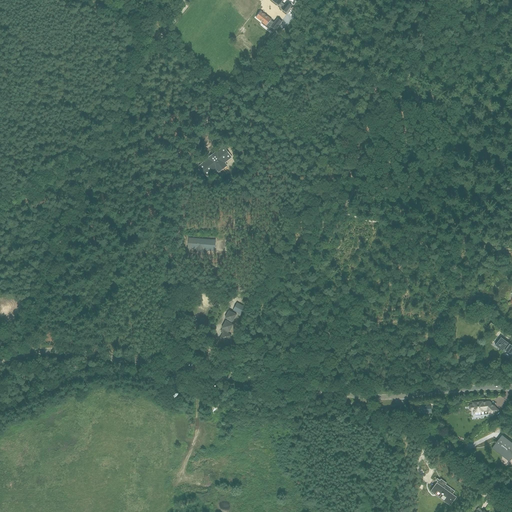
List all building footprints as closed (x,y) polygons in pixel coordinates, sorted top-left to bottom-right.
[(273,0),(273,1),(277,4),(278,3),(280,4),(283,7),(281,9),(286,13),(292,6),(287,2),(285,5),(282,2),(283,0),(273,0)] [(275,30),(282,22),(278,18),(274,22),(271,20),(272,19),(271,19),(261,11),(256,17),(256,18),(262,22),(266,25),(266,26),(268,24),(275,30)] [(223,147),(199,166),(208,176),(216,169),(225,162),(232,157),(223,147)] [(237,168),(221,180),(226,186),(242,174),(237,168)] [(189,238),(188,248),(215,250),(215,240),(189,238)] [(244,307),(237,303),(233,310),(240,314),(244,307)] [(220,338),(227,342),(231,335),(228,333),(229,331),(229,332),(233,324),(231,323),(232,322),(233,322),(237,314),(229,310),(225,318),(228,319),(227,321),(226,320),(222,328),(223,328),(221,330),(224,332),(220,338)] [(487,327),(496,334),(500,329),(491,322),(487,327)] [(511,354),(511,353),(511,345),(501,337),(495,345),(504,352),(505,350),(511,354)] [(469,405),(469,406),(469,408),(470,409),(471,409),(474,409),(474,411),(475,411),(475,413),(480,413),(479,411),(483,410),(483,415),(488,414),(489,413),(492,416),(498,410),(489,402),(482,403),(482,402),(473,403),(473,404),(470,405),(469,405)] [(511,442),(502,435),(492,448),(495,451),(495,450),(496,450),(498,452),(499,453),(499,454),(501,454),(506,456),(510,457),(511,456),(511,455),(511,442)] [(444,501),(450,506),(457,497),(453,494),(455,491),(445,484),(445,485),(442,482),(439,480),(437,483),(431,491),(434,494),(437,490),(447,497),(444,501)]
